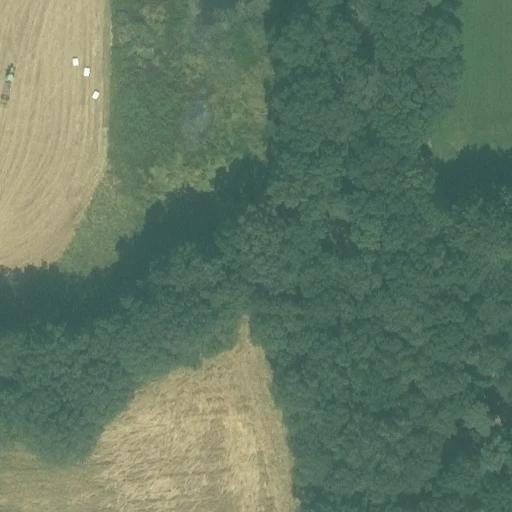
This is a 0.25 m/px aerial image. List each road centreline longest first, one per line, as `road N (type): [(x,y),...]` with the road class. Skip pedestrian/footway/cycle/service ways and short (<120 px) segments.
road 1 (unclassified): [(511,271),(464,240),(423,229),(289,245),(222,270),(122,343),(51,359),(0,356)]
road 2 (track): [(413,0),(411,57),(435,231)]
